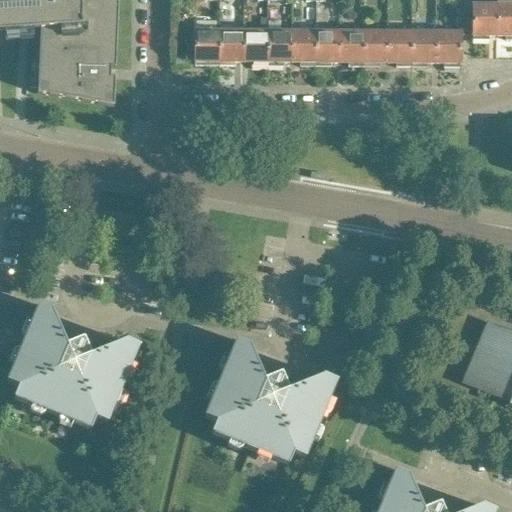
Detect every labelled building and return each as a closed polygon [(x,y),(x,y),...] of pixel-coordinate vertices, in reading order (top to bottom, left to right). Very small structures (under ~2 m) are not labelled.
[(0,0),(0,34),(18,34),(39,32),(37,95),(42,96),(108,107),(113,108),(114,80),(109,80),(110,70),(115,70),(117,0),(0,0)] [(497,38),(497,8),(472,8),(472,42),(488,42),(488,38),(497,38)] [(511,41),(511,8),(497,8),(497,38),(505,38),(505,42),(511,41)] [(218,68),(218,32),(195,32),(195,33),(192,33),(192,48),(194,48),(194,65),(202,65),(202,68),(218,68)] [(242,65),(242,33),(218,32),(218,68),(234,69),(234,65),(242,65)] [(266,69),(266,33),(242,33),(242,65),(250,65),(250,69),(266,69)] [(290,65),(290,33),(266,33),(266,69),(282,69),(282,65),(290,65)] [(314,69),(314,33),(290,33),(290,65),(298,66),(298,68),(314,69)] [(339,66),(339,33),(314,33),(314,69),(331,69),(331,66),(339,66)] [(362,69),(362,33),(339,33),(339,66),(346,66),(346,69),(362,69)] [(386,66),(386,33),(362,33),(362,69),(378,69),(378,66),(386,66)] [(410,69),(410,33),(386,33),(386,66),(394,66),(394,69),(410,69)] [(435,66),(435,33),(410,33),(410,69),(426,69),(426,66),(435,66)] [(459,67),(459,33),(435,33),(435,66),(443,66),(443,69),(458,69),(458,67),(459,67)] [(107,425),(139,348),(125,342),(91,357),(84,339),(66,347),(52,312),(38,306),(25,338),(21,347),(6,383),(18,388),(13,400),(91,432),(96,420),(107,425)] [(511,333),(489,325),(475,360),(477,362),(467,386),(510,404),(509,408),(511,409),(511,333)] [(305,460),(337,383),(323,377),(323,378),(288,392),(281,375),(264,382),(249,348),(250,347),(236,341),(204,419),(216,424),(211,435),(288,467),(293,455),(305,460)] [(492,511),(481,507),(481,508),(471,511),(442,511),(440,505),(422,511),(408,478),(409,477),(395,471),(377,511),(492,511)]
